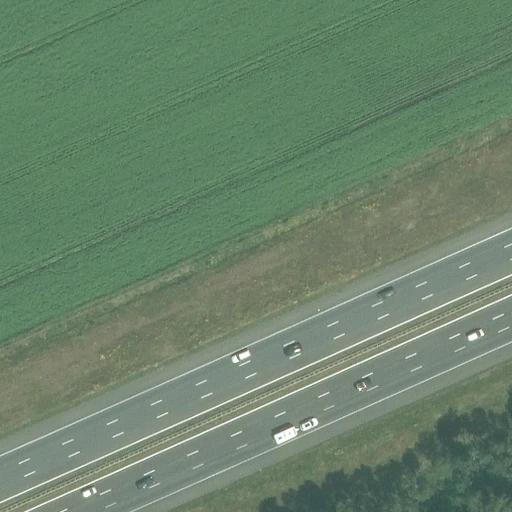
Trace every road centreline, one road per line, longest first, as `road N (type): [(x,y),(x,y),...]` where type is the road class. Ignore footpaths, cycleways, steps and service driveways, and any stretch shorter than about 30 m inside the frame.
road 1 (motorway): [(511,251),(0,479)]
road 2 (motorway): [(77,511),(511,318)]
